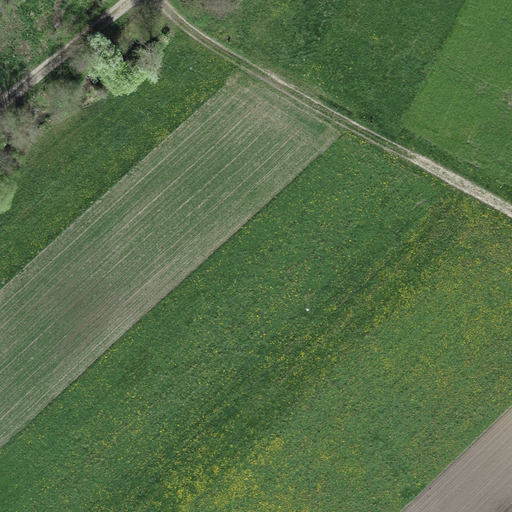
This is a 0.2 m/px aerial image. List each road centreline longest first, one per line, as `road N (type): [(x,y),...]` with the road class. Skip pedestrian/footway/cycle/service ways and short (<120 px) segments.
road 1 (track): [(156,0),(511,212)]
road 2 (track): [(0,105),(132,0)]
